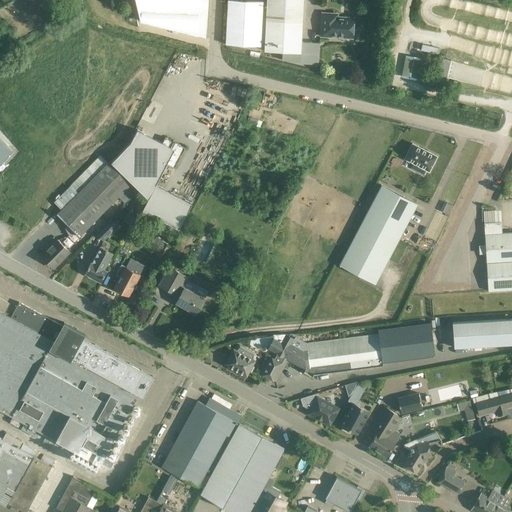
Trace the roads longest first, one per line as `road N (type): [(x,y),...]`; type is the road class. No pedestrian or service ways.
road 1 (residential): [(217,0),(215,73),(502,143),(442,274)]
road 2 (unclassified): [(389,474),(0,258)]
